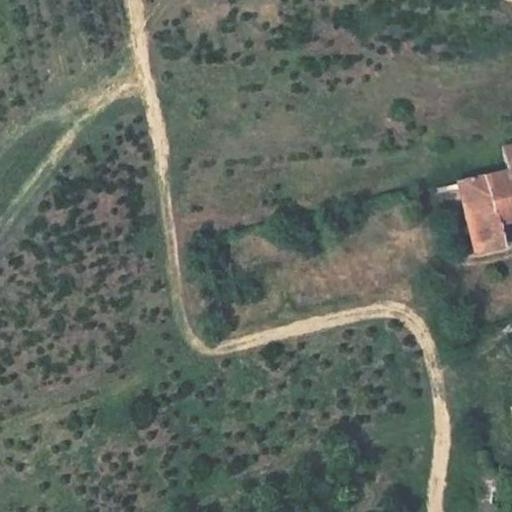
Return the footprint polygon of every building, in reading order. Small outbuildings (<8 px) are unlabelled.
[(511,140),(498,144),(505,170),(511,167),(511,140)] [(495,220),(506,217),(511,215),(511,167),(505,170),(456,183),(474,254),(501,250),(500,246),(495,220)] [(461,256),(474,254),(456,183),(444,186),(461,256)] [(511,243),(511,242),(506,217),(495,220),(500,246),(511,243)] [(511,468),(511,399),(496,403),(511,468)]
